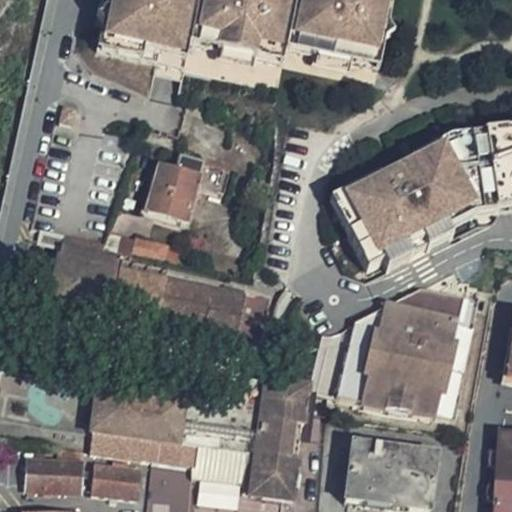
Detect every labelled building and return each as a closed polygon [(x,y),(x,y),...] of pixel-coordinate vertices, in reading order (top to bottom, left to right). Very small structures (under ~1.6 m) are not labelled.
[(97,0),(91,31),(98,32),(104,0),(97,0)] [(92,58),(110,62),(113,47),(107,46),(116,0),(104,0),(98,32),(92,58)] [(110,62),(154,72),(183,78),(190,51),(281,70),(284,56),(377,76),(383,46),(393,41),(386,32),(391,11),(341,0),(306,0),(305,7),(272,0),(209,0),(207,10),(159,0),(116,0),(107,46),(113,47),(110,62)] [(306,0),(341,0),(391,11),(393,0),(159,0),(207,10),(209,0),(272,0),(305,7),(306,0)] [(154,72),(151,82),(181,88),(183,78),(154,72)] [(458,136),(511,132),(511,123),(458,127),(458,136)] [(511,132),(458,136),(441,145),(415,159),(384,175),(380,168),(338,191),(351,216),(342,220),(377,284),(487,226),(486,218),(511,211),(511,132)] [(441,145),(438,138),(411,152),(415,159),(441,145)] [(185,227),(196,189),(217,195),(223,175),(179,160),(175,173),(159,168),(145,216),(185,227)] [(351,216),(338,191),(329,196),(342,220),(351,216)] [(511,211),(486,218),(487,226),(489,231),(511,224),(511,211)] [(134,241),(108,234),(102,249),(102,255),(119,259),(130,261),(130,259),(131,255),(134,241)] [(102,255),(102,249),(41,235),(39,241),(94,255),(94,259),(117,264),(119,259),(102,255)] [(135,239),(134,241),(131,255),(163,264),(167,247),(135,239)] [(231,294),(232,289),(117,264),(94,259),(94,255),(39,241),(38,249),(58,254),(48,307),(109,319),(110,322),(235,347),(236,343),(259,348),(268,303),(231,294)] [(383,416),(437,424),(460,303),(422,296),(420,306),(407,304),(354,330),(335,402),(383,416)] [(420,306),(422,296),(407,304),(420,306)] [(478,307),(460,303),(437,424),(455,427),(478,307)] [(322,337),(317,336),(306,383),(305,393),(335,402),(354,330),(351,331),(343,335),(335,336),(322,337)] [(260,410),(265,379),(262,378),(261,382),(245,381),(240,405),(195,400),(190,434),(163,431),(166,402),(97,392),(91,435),(143,443),(141,462),(161,466),(192,471),(194,449),(245,456),(243,487),(249,488),(249,495),(295,500),(299,459),(296,458),(299,427),(302,426),(303,415),(260,410)] [(306,383),(265,379),(260,410),(303,415),(305,393),(306,383)] [(190,434),(195,400),(181,397),(180,394),(167,392),(166,402),(163,431),(190,434)] [(143,443),(91,435),(89,455),(141,462),(143,443)] [(511,443),(498,441),(497,442),(493,503),(511,506),(511,443)] [(385,511),(428,511),(435,461),(352,448),(343,506),(385,511)] [(191,481),(243,487),(245,456),(194,449),(192,471),(191,481)] [(85,454),(59,451),(59,466),(27,465),(25,496),(81,499),(82,473),(85,454)] [(89,455),(85,454),(82,473),(93,474),(91,498),(136,504),(139,476),(141,462),(89,455)] [(158,480),(161,466),(141,462),(139,476),(158,480)] [(191,481),(192,471),(161,466),(158,480),(191,485),(191,481)] [(511,511),(511,506),(493,503),(492,511),(511,511)]
